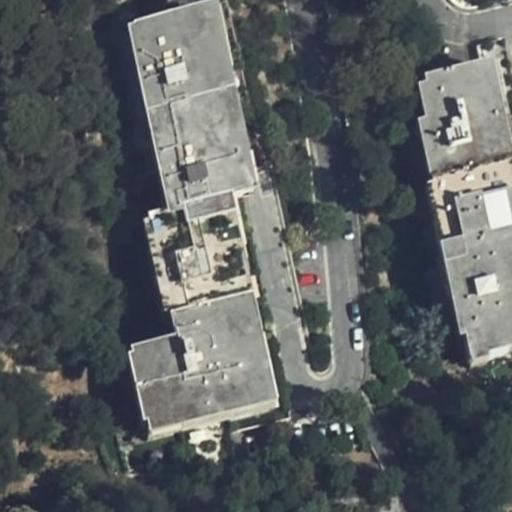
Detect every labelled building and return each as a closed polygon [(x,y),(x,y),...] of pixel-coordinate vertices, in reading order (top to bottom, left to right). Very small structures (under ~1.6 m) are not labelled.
[(219,200),(240,196),(212,73),(238,67),(223,3),(198,8),(201,19),(169,27),(166,16),(129,24),(170,210),(147,216),(176,343),(132,354),(147,423),(231,404),(264,397),(219,200)] [(511,77),(504,42),(477,48),(480,65),(503,162),(498,163),(511,222),(511,77)] [(508,338),(511,336),(511,222),(498,163),(503,162),(480,65),(447,74),(441,56),(419,63),(429,102),(422,103),(426,119),(420,121),(433,176),(429,178),(471,357),(509,348),(508,338)] [(240,196),(267,190),(238,67),(212,73),(240,196)] [(292,416),(240,196),(219,200),(264,397),(231,404),(237,429),(292,416)] [(436,304),(448,302),(443,273),(431,275),(436,304)]
